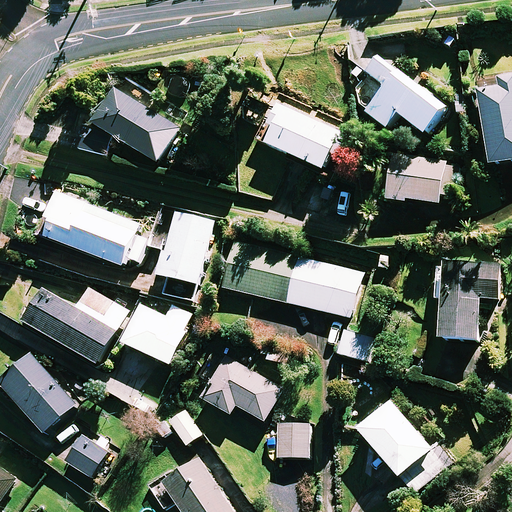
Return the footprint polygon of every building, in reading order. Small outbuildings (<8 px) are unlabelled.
[(367,73),(373,78),(359,99),(373,109),(369,115),(390,130),(400,115),(429,136),(448,109),(377,58),(367,73)] [(511,77),(500,80),(501,89),(480,93),(494,167),(511,164),(511,77)] [(183,131),(117,91),(97,126),(162,165),(183,131)] [(351,139),(281,107),(264,143),(337,176),(344,161),(341,160),(351,139)] [(113,141),(84,133),(79,149),(109,156),(113,141)] [(394,156),(388,203),(409,206),(410,201),(442,206),(443,197),(457,198),(462,165),(394,156)] [(335,190),(310,182),(301,207),(326,215),(335,190)] [(45,239),(48,241),(127,270),(140,236),(88,217),(92,206),(61,195),(45,239)] [(218,224),(163,210),(154,248),(169,251),(163,278),(170,280),(166,296),(198,304),(218,224)] [(365,274),(238,244),(227,290),(354,320),(365,274)] [(437,301),(446,302),(444,340),(482,342),(484,300),(500,301),(502,267),(449,264),(448,268),(439,267),(437,301)] [(89,289),(77,309),(45,290),(26,323),(101,366),(131,313),(89,289)] [(376,341),(347,333),(341,353),(370,362),(376,341)] [(292,351),(271,346),(267,361),(288,365),(292,351)] [(34,356),(0,385),(0,393),(10,405),(16,400),(47,436),(79,408),(34,356)] [(287,391),(229,359),(206,401),(235,417),(240,408),(269,424),(287,391)] [(434,448),(396,404),(363,433),(417,494),(453,463),(438,445),(434,448)] [(205,436),(188,412),(172,423),(189,447),(205,436)] [(313,425),(283,424),(281,459),(311,460),(313,425)] [(102,437),(97,445),(85,438),(69,463),(95,480),(111,454),(107,451),(112,443),(102,437)] [(234,511),(201,461),(167,484),(164,480),(152,488),(167,511),(179,503),(185,511),(234,511)] [(0,511),(0,506),(19,479),(0,466),(0,511)]
